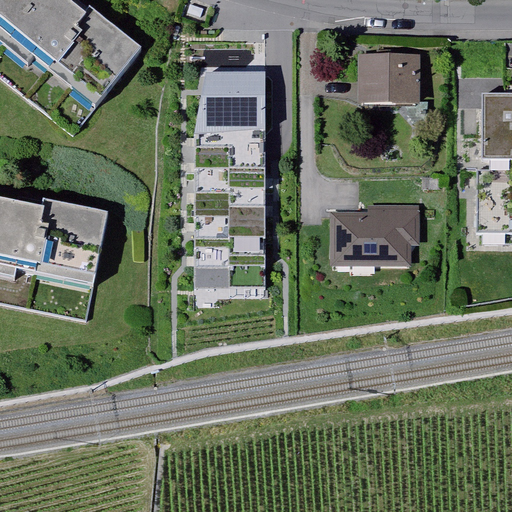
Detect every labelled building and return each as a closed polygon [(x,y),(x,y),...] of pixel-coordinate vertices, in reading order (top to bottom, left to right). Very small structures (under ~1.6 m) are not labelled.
[(88,31),(49,0),(19,0),(0,24),(0,33),(102,115),(144,64),(94,24),(88,31)] [(421,67),(363,65),(362,116),(419,117),(421,67)] [(266,71),(207,71),(195,135),(196,288),(267,288),(266,151),(266,71)] [(511,106),(486,106),(484,242),(511,242),(511,106)] [(45,226),(0,215),(0,277),(41,288),(48,261),(101,273),(111,228),(48,213),(45,226)] [(372,221),(333,221),(333,275),(413,275),(413,254),(419,254),(419,213),(372,213),(372,221)]
